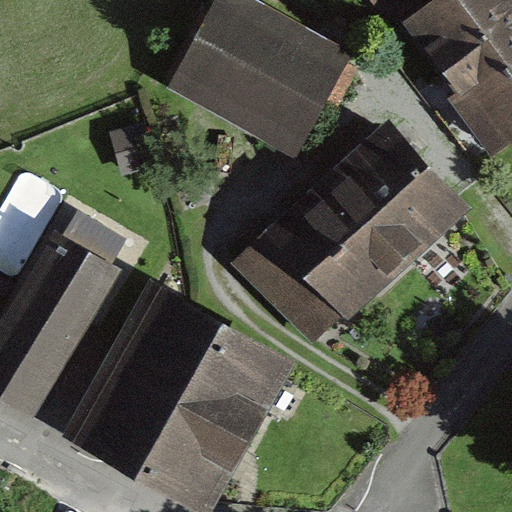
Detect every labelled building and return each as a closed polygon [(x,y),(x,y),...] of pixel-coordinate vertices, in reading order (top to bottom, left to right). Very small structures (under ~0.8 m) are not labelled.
[(360,54),(265,0),(214,0),(165,86),(299,162),(360,54)] [(365,0),(377,13),(392,0),(365,0)] [(511,149),(511,0),(436,0),(409,20),(464,94),(453,101),(497,161),(511,149)] [(461,210),(386,125),(241,252),(315,337),(461,210)] [(29,167),(2,219),(39,239),(66,187),(29,167)] [(121,261),(65,230),(0,343),(0,384),(38,406),(121,261)] [(155,280),(72,431),(202,503),(286,352),(155,280)]
